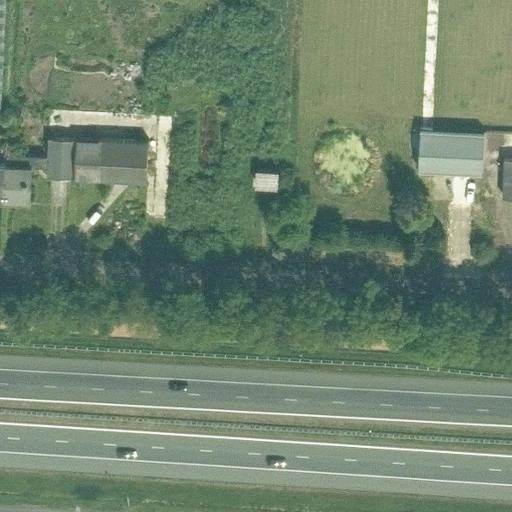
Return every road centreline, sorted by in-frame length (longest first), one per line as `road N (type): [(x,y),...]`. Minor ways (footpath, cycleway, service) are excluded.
road 1 (motorway): [(0,444),(511,475)]
road 2 (motorway): [(511,404),(0,376)]
road 3 (unclassified): [(511,288),(0,263)]
